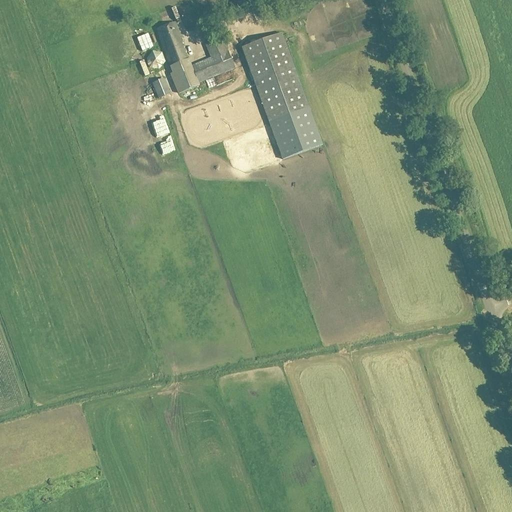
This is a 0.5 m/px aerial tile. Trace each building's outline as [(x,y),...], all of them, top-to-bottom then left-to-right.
[(188,58),(174,23),(155,30),(172,74),(170,75),(178,95),(199,86),(197,83),(233,69),(219,32),(202,39),(210,58),(191,66),(188,58)] [(244,31),(232,35),(234,41),(246,37),(244,31)] [(153,47),(148,34),(137,38),(142,51),(153,47)] [(281,34),(241,48),(280,159),(320,146),(281,34)] [(148,68),(158,70),(164,62),(161,54),(151,51),(145,59),(148,68)] [(148,75),(143,62),(139,63),(144,77),(148,75)] [(158,99),(170,95),(164,78),(152,83),(158,99)]
